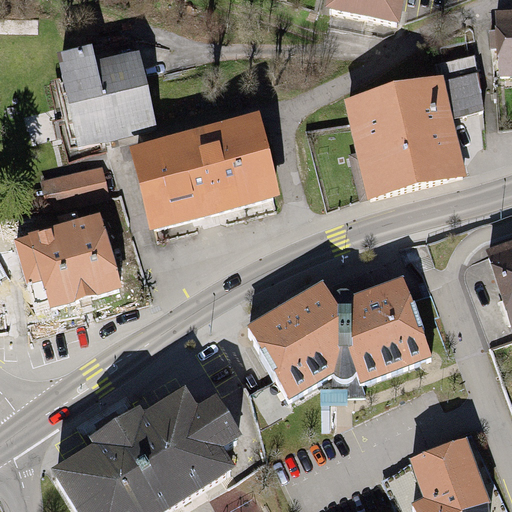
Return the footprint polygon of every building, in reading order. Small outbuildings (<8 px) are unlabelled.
[(407,0),(333,0),(329,25),(400,39),(407,0)] [(511,23),(499,24),(500,86),(511,86),(511,23)] [(61,72),(80,158),(157,142),(142,69),(100,78),(97,65),(61,72)] [(444,85),(348,107),(370,201),(466,178),(444,85)] [(261,132),(135,162),(154,242),(280,212),(261,132)] [(100,177),(42,189),(48,218),(106,206),(100,177)] [(101,231),(20,255),(32,297),(44,294),(53,323),(122,303),(101,231)] [(511,254),(486,262),(508,338),(511,337),(511,254)] [(342,323),(345,372),(360,397),(435,365),(404,296),(342,323)] [(289,411),(345,372),(342,323),(326,297),(248,347),(289,411)] [(101,463),(58,489),(72,511),(182,511),(233,482),(222,465),(243,452),(222,418),(201,431),(188,409),(143,437),(137,428),(95,454),(101,463)] [(430,511),(429,511),(490,511),(465,452),(413,474),(430,511)]
